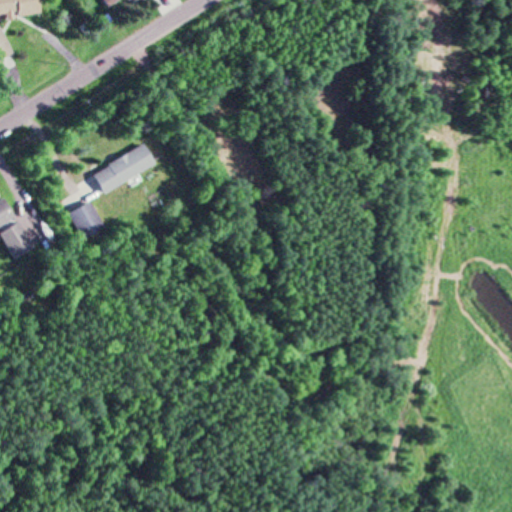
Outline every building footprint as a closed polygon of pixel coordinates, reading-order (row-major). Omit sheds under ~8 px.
[(12,13),(12,14),(0,15),(0,0),(34,0),(35,10),(12,13)] [(0,32),(9,50),(0,54),(0,32)] [(102,192),(91,171),(140,142),(152,163),(102,192)] [(0,222),(0,198),(2,197),(13,215),(0,222)] [(80,237),(67,213),(88,201),(101,225),(80,237)] [(0,236),(0,230),(14,221),(30,245),(12,256),(0,236)]
